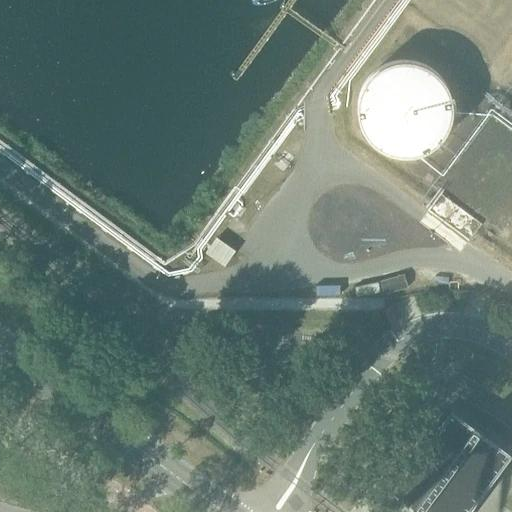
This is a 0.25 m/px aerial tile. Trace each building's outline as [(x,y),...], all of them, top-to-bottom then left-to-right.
[(447,86),(445,81),(442,78),(440,75),(437,72),(433,69),(431,67),(428,65),(423,63),(420,62),(415,60),(411,60),(406,59),(403,59),(399,59),(394,60),(391,61),(387,62),(384,64),(380,66),(377,68),(374,70),(370,74),(368,76),(366,79),(364,82),(361,86),(360,90),(359,93),(358,96),(357,100),(357,103),(357,108),(357,112),(357,114),(358,117),(359,120),(360,124),(360,125),(362,128),(363,130),(365,133),(368,137),(370,140),(371,141),(375,144),(379,147),(384,150),(389,152),(394,153),(399,154),(402,154),(406,154),(411,154),(414,153),(418,153),(421,151),(426,149),(430,147),(433,145),(435,144),(436,143),(438,140),(441,138),(443,135),(446,131),(447,129),(448,126),(449,124),(450,121),(451,116),(452,113),(452,111),(452,107),(452,106),(452,104),(452,100),(451,97),(451,95),(450,94),(449,90),(447,86)] [(204,253),(223,265),(234,248),(216,236),(204,253)] [(407,287),(403,274),(379,281),(383,294),(407,287)] [(488,479),(508,452),(495,442),(452,411),(451,412),(432,439),(432,438),(431,440),(412,465),(411,466),(393,491),(392,492),(418,511),(464,511),(468,507),(468,506),(477,494),(478,493),(488,480),(488,479)] [(9,475),(10,477),(11,479),(12,481),(15,482),(17,481),(19,480),(21,479),(21,476),(21,474),(20,472),(18,470),(16,470),(14,470),(12,471),(10,473),(9,475)]
